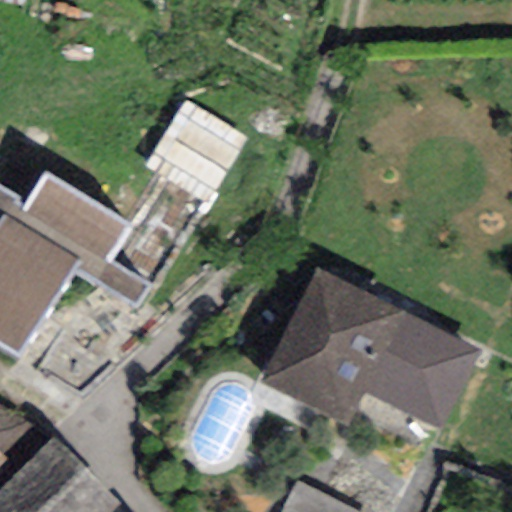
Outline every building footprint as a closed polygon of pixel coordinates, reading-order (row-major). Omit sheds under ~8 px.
[(236,155),(182,121),(158,159),(212,193),(236,155)] [(23,211),(0,197),(0,362),(12,370),(72,272),(134,309),(143,294),(108,273),(130,237),(40,183),(23,211)] [(474,357),(311,276),(254,391),(346,437),(365,399),(436,434),(474,357)] [(112,511),(49,452),(0,498),(0,511),(112,511)] [(347,511),(296,485),(281,511),(347,511)]
